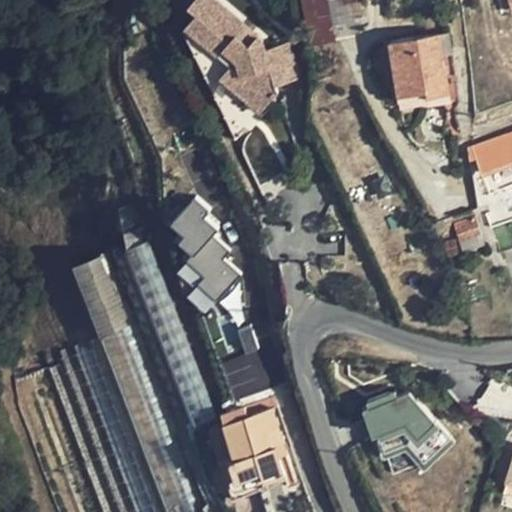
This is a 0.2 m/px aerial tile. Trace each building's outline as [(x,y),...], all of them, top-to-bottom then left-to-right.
[(243,73),(235,83),(261,110),(280,90),(278,83),(268,48),(264,37),(263,36),(253,48),(241,36),(250,25),(223,0),(195,0),(194,2),(202,9),(189,22),(203,35),(233,63),(243,73)] [(303,0),(310,42),(315,41),(308,0),(303,0)] [(365,0),(308,0),(315,41),(329,39),(335,38),(351,20),(368,17),(365,0)] [(457,31),(455,8),(390,17),(393,40),(449,32),(457,31)] [(238,135),(261,110),(235,83),(223,74),(233,63),(203,35),(189,22),(187,25),(238,135)] [(263,36),(250,25),(241,36),(253,48),(263,36)] [(163,157),(165,214),(232,398),(276,382),(245,299),(260,293),(224,194),(149,31),(124,42),(124,73),(163,157)] [(452,51),(449,32),(393,40),(400,91),(428,87),(430,93),(450,90),(445,52),(452,51)] [(278,83),(299,76),(297,58),(292,42),(268,48),(278,83)] [(223,74),(235,83),(243,73),(233,63),(223,74)] [(511,156),(511,131),(473,145),(481,167),(511,156)] [(147,240),(130,248),(196,419),(215,412),(147,240)] [(195,511),(124,324),(103,333),(172,511),(195,511)] [(368,399),(393,470),(450,450),(425,379),(368,399)] [(503,399),(501,380),(479,383),(482,402),(503,399)] [(275,406),(214,424),(235,495),(263,486),(262,484),(288,476),(280,450),(287,448),(275,406)] [(511,491),(505,489),(500,502),(511,505),(511,491)]
